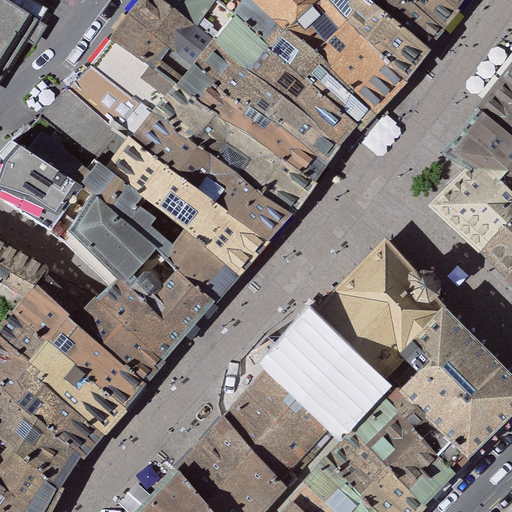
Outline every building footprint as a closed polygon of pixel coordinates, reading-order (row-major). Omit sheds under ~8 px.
[(0,0),(0,85),(6,90),(58,5),(50,0),(0,0)] [(190,76),(207,55),(146,0),(145,0),(127,21),(190,76)] [(146,0),(207,55),(346,171),(364,149),(271,69),(263,62),(254,54),(219,24),(191,0),(146,0)] [(271,69),(364,149),(381,126),(292,46),(248,11),(254,0),(192,0),(254,54),(264,43),(271,49),(263,62),(271,69)] [(292,46),(299,37),(282,23),(289,14),(267,0),(262,0),(262,1),(260,0),(254,0),(248,11),(292,46)] [(262,0),(267,0),(289,14),(297,0),(260,0),(262,1),(262,0)] [(282,23),(299,37),(306,29),(316,16),(324,7),(316,0),(297,0),(289,14),(282,23)] [(351,12),(343,24),(413,88),(435,62),(361,0),(344,0),(346,8),(351,12)] [(361,0),(435,62),(455,35),(419,0),(361,0)] [(419,0),(455,35),(475,9),(463,0),(419,0)] [(463,0),(475,9),(481,0),(463,0)] [(299,37),(292,46),(381,126),(388,118),(413,88),(343,24),(324,7),(316,16),(328,27),(320,34),(325,39),(321,43),(306,29),(299,37)] [(110,42),(315,209),(330,191),(239,111),(235,114),(190,76),(127,21),(110,42)] [(230,190),(290,241),(302,226),(315,209),(110,42),(88,69),(209,172),(221,158),(243,174),(230,190)] [(239,111),(330,191),(346,171),(207,55),(190,76),(235,114),(239,111)] [(511,129),(511,64),(480,105),(511,129)] [(62,97),(271,264),(290,241),(230,190),(209,172),(88,69),(62,97)] [(180,234),(243,296),(246,292),(248,290),(271,264),(62,97),(35,125),(162,218),(169,225),(181,207),(188,212),(175,228),(180,234)] [(438,155),(465,174),(469,170),(511,194),(511,129),(480,105),(438,155)] [(25,115),(5,142),(11,147),(84,196),(147,242),(224,319),(243,296),(180,234),(174,243),(155,226),(162,218),(35,125),(25,115)] [(0,200),(55,244),(75,211),(84,196),(11,147),(0,158),(0,200)] [(432,211),(486,256),(511,228),(511,194),(469,170),(465,174),(432,211)] [(105,305),(97,316),(166,383),(224,319),(147,242),(84,196),(75,211),(55,244),(67,254),(114,291),(105,305)] [(511,228),(486,256),(511,281),(511,228)] [(444,292),(438,286),(431,287),(426,282),(427,274),(378,231),(321,303),(317,308),(387,372),(392,366),(457,304),(452,299),(444,292)] [(0,298),(14,309),(30,287),(39,270),(0,244),(0,298)] [(60,286),(39,270),(30,287),(146,408),(166,383),(97,316),(60,286)] [(431,287),(438,286),(443,281),(442,275),(439,272),(437,270),(433,270),(430,271),(427,274),(426,282),(431,287)] [(146,408),(30,287),(14,309),(124,431),(146,408)] [(457,304),(392,366),(412,384),(474,441),(488,455),(511,427),(511,352),(473,316),(466,309),(458,302),(457,304)] [(317,308),(269,367),(337,431),(369,395),(387,372),(317,308)] [(108,449),(124,431),(14,309),(7,321),(0,317),(0,324),(4,326),(45,370),(39,376),(108,449)] [(0,381),(93,466),(108,449),(39,376),(45,370),(4,326),(0,324),(0,381)] [(269,367),(215,430),(285,492),(337,431),(269,367)] [(0,432),(70,495),(93,466),(0,381),(0,432)] [(412,384),(395,404),(466,479),(488,455),(412,384)] [(386,413),(356,449),(420,511),(433,511),(466,479),(395,404),(386,413)] [(215,430),(168,483),(196,511),(268,511),(285,492),(215,430)] [(0,511),(59,511),(70,495),(0,432),(0,511)] [(420,511),(356,449),(333,476),(369,511),(420,511)] [(369,511),(333,476),(313,498),(328,511),(369,511)] [(196,511),(168,483),(142,511),(196,511)] [(328,511),(313,498),(300,511),(328,511)]
